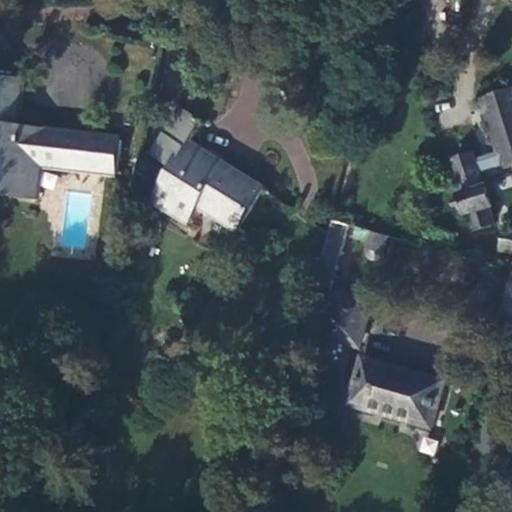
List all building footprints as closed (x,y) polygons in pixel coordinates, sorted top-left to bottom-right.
[(0,194),(36,198),(38,161),(65,163),(64,167),(91,169),(92,172),(116,176),(121,143),(41,133),(41,127),(12,124),(13,114),(20,114),(23,77),(0,75),(0,111),(2,112),(0,127),(0,194)] [(511,138),(511,100),(493,106),(505,141),(511,138)] [(175,106),(145,154),(169,169),(151,198),(189,221),(196,207),(223,221),(222,225),(234,233),(261,191),(238,175),(236,178),(184,146),(199,122),(175,106)] [(487,183),(481,166),(464,172),(470,190),(464,193),(470,210),(475,209),(481,222),(497,217),(493,202),(500,199),(493,181),(487,183)] [(321,257),(338,261),(346,225),(330,221),(321,257)] [(511,239),(497,239),(496,252),(511,252),(511,239)] [(344,291),(332,336),(365,345),(379,302),(344,291)] [(449,381),(368,360),(357,399),(436,421),(449,381)] [(417,451),(434,456),(438,440),(422,435),(417,451)]
